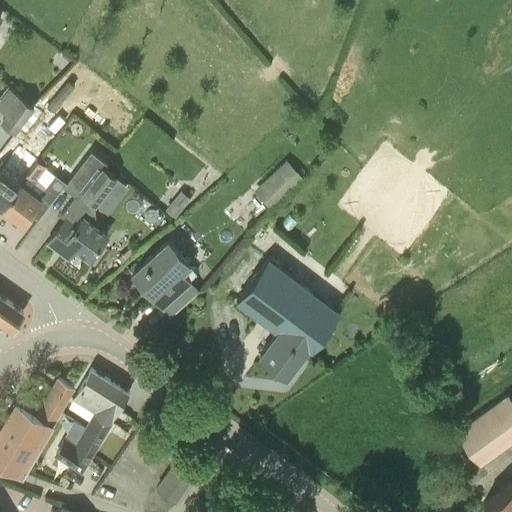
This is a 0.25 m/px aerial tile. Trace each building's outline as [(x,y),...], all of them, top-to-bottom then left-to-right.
[(46,105),(53,111),(75,84),(68,79),(46,105)] [(0,100),(0,105),(8,112),(19,96),(9,89),(0,100)] [(32,106),(19,96),(8,112),(2,119),(15,128),(32,106)] [(40,106),(17,138),(29,146),(52,114),(40,106)] [(86,216),(95,204),(117,175),(105,165),(108,162),(91,149),(67,180),(79,189),(61,214),(65,217),(47,240),(59,249),(66,239),(89,256),(108,231),(86,216)] [(18,168),(27,174),(38,159),(29,152),(18,168)] [(45,187),(36,180),(47,165),(38,159),(27,174),(21,181),(19,179),(0,204),(22,221),(42,195),(51,201),(65,181),(55,173),(45,187)] [(290,162),(257,193),(271,208),(305,176),(300,172),(303,169),(299,165),(296,168),(290,162)] [(0,204),(19,179),(1,166),(0,167),(0,204)] [(165,208),(175,216),(183,206),(173,199),(165,208)] [(184,272),(192,265),(168,238),(132,271),(163,306),(178,293),(175,288),(187,276),(184,272)] [(308,352),(339,310),(268,256),(236,298),(278,329),(260,353),(287,373),(305,349),(308,352)] [(0,318),(13,327),(23,310),(0,293),(0,318)] [(94,412),(110,422),(129,390),(91,366),(72,398),(94,412)] [(68,395),(74,385),(59,375),(37,413),(16,401),(0,426),(0,459),(16,468),(17,466),(24,471),(56,419),(54,418),(68,394),(68,395)] [(511,397),(508,392),(457,430),(480,462),(511,439),(511,397)] [(82,469),(110,422),(94,412),(75,444),(65,438),(56,452),(82,469)] [(157,487),(175,500),(192,475),(174,462),(157,487)] [(491,511),(511,511),(511,480),(484,502),(491,511)]
